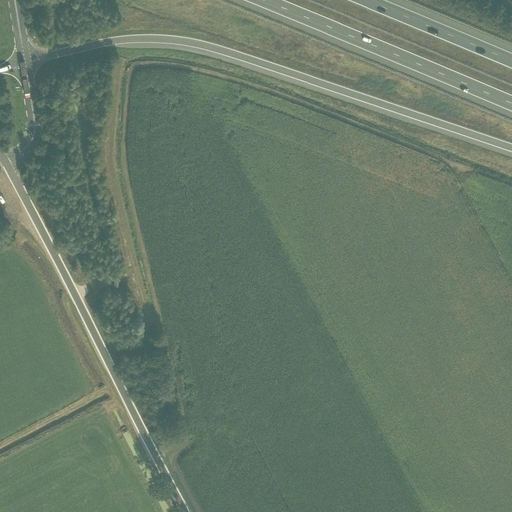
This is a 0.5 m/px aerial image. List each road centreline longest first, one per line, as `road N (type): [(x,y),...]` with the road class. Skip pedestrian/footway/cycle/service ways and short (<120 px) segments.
road 1 (motorway): [(26,65),(124,41),(194,45),(511,148)]
road 2 (unclassified): [(184,511),(7,165)]
road 3 (motorway): [(260,0),(511,103)]
road 4 (motorway): [(511,61),(365,0)]
